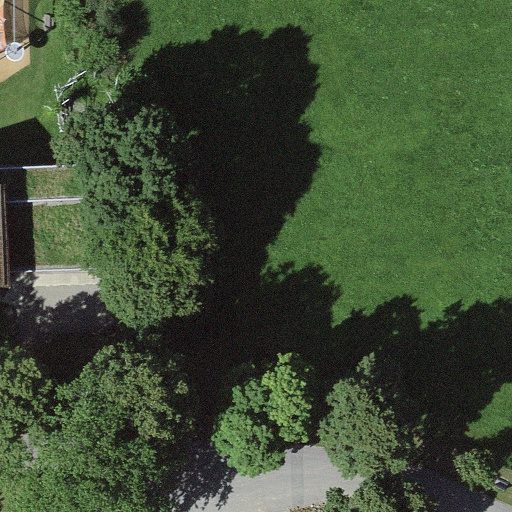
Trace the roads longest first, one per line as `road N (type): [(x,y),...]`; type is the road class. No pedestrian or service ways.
road 1 (unclassified): [(283,487),(211,465),(0,449)]
road 2 (residential): [(283,487),(375,481),(453,511)]
